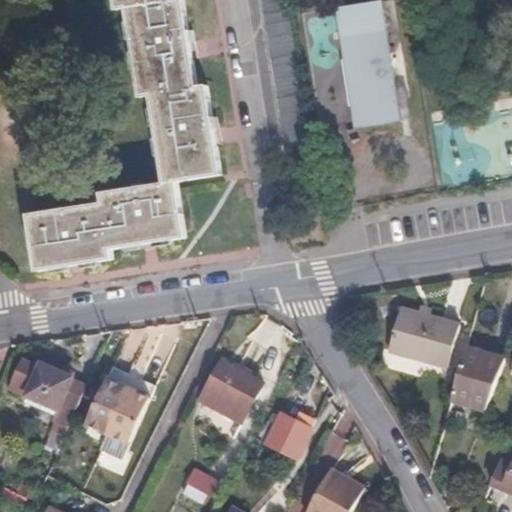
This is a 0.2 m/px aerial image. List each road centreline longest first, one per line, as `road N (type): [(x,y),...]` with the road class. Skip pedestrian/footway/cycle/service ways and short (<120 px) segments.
road 1 (residential): [(286,283),(0,328)]
road 2 (residential): [(426,511),(286,283)]
road 3 (unknown): [(237,291),(129,511)]
road 4 (residential): [(511,247),(286,283)]
